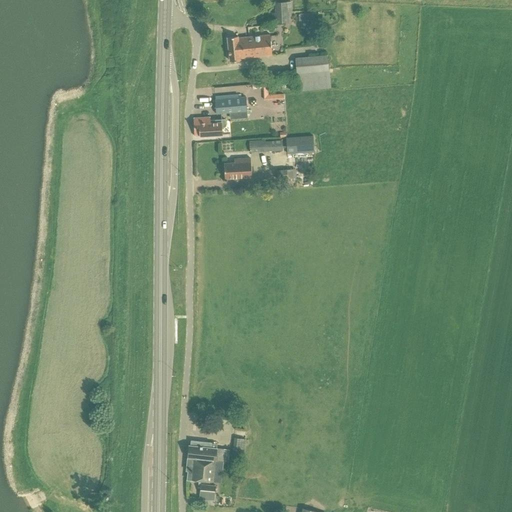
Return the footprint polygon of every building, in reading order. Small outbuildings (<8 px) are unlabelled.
[(272,23),(288,22),(288,12),(291,11),(291,1),(273,2),(274,12),(271,13),(272,23)] [(238,38),(240,58),(272,54),(270,35),(238,38)] [(240,60),(240,58),(238,38),(238,36),(227,37),(230,61),(240,60)] [(298,92),(330,88),(326,54),(294,57),(298,92)] [(230,113),(246,111),(244,95),(214,97),(215,113),(230,113)] [(210,120),(210,117),(193,118),(194,135),(199,135),(199,136),(222,134),(222,127),(225,127),(226,126),(226,120),(224,119),(210,120)] [(287,154),(314,152),(313,136),(286,138),(287,154)] [(265,141),(265,139),(249,140),(249,152),(282,150),(281,140),(265,141)] [(225,178),(251,177),(250,157),(234,158),(234,162),(224,163),(225,178)] [(294,171),(294,168),(275,170),(276,180),(295,178),(295,177),(299,177),(298,171),(294,171)] [(231,462),(242,463),(243,458),(245,438),(234,437),(234,438),(232,457),(231,462)] [(210,448),(211,443),(191,441),(191,446),(189,445),(186,470),(188,471),(187,479),(213,482),(216,448),(210,448)] [(228,446),(217,446),(216,455),(228,456),(228,446)] [(214,495),(215,485),(200,484),(199,494),(214,495)]
